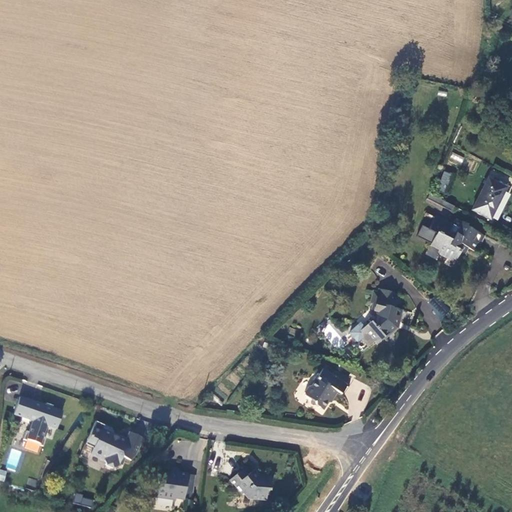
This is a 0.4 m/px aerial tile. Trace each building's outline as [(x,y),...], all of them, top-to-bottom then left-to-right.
[(452,153),(449,160),(461,164),(464,157),(452,153)] [(431,192),(446,200),(458,173),(441,166),(431,192)] [(491,219),(505,187),(489,179),(474,211),(491,219)] [(459,261),(464,252),(459,250),(462,244),(469,249),(478,253),(487,238),(468,228),(470,225),(458,219),(454,227),(436,219),(432,230),(439,234),(434,244),(445,251),(444,253),(459,261)] [(459,250),(464,252),(466,254),(469,249),(462,244),(459,250)] [(393,294),(375,292),(374,296),(371,296),(370,306),(374,307),(373,317),(368,322),(368,326),(361,336),(365,340),(361,344),(368,350),(375,343),(378,345),(397,324),(401,299),(393,298),(393,294)] [(429,302),(438,316),(444,313),(435,299),(429,302)] [(330,377),(321,371),(309,387),(305,388),(301,393),(314,400),(313,403),(322,408),(332,395),(338,394),(345,385),(347,385),(349,376),(332,374),(330,377)] [(49,424),(56,426),(60,412),(49,409),(50,406),(44,404),(42,410),(31,406),(32,403),(17,398),(11,415),(31,422),(27,433),(24,432),(21,441),(25,442),(25,440),(26,440),(39,444),(38,446),(41,447),(44,439),(41,437),(45,426),(48,427),(49,424)] [(121,456),(124,457),(129,460),(133,456),(141,437),(127,432),(124,438),(117,435),(116,438),(110,435),(111,432),(110,428),(93,421),(85,439),(87,442),(93,445),(89,454),(103,460),(104,465),(111,468),(116,466),(117,463),(121,456)] [(180,499),(184,474),(184,473),(176,472),(176,467),(171,467),(170,475),(153,472),(152,480),(155,483),(152,498),(171,501),(173,499),(180,500),(180,499)] [(238,478),(245,471),(242,468),(235,474),(238,478)] [(251,477),(245,471),(238,478),(235,474),(226,482),(237,496),(241,496),(246,502),(263,504),(266,494),(269,494),(271,480),(262,479),(256,473),(251,477)] [(191,475),(184,474),(180,499),(188,500),(191,475)] [(92,507),(93,498),(74,495),(73,504),(92,507)]
